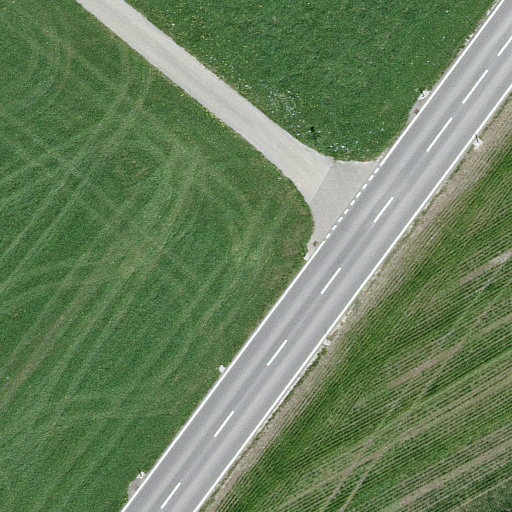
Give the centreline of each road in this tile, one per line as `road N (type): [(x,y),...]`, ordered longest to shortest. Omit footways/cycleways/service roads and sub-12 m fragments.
road 1 (tertiary): [(511,30),(156,511)]
road 2 (track): [(371,218),(127,0)]
